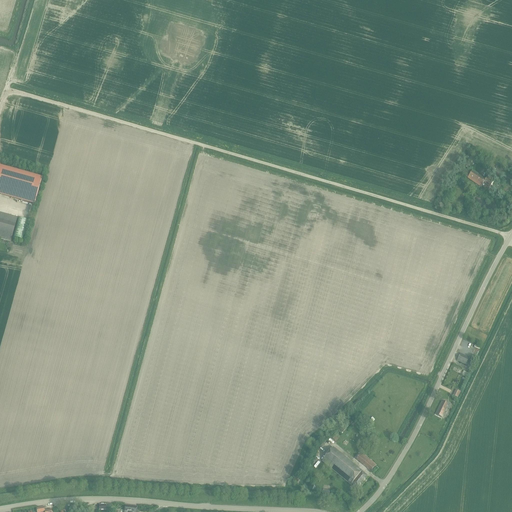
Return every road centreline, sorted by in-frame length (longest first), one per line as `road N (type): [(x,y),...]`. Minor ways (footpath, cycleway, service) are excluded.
road 1 (track): [(510,235),(6,87)]
road 2 (unclassified): [(359,511),(407,448),(511,233)]
road 3 (unclassified): [(0,508),(111,499),(307,511)]
